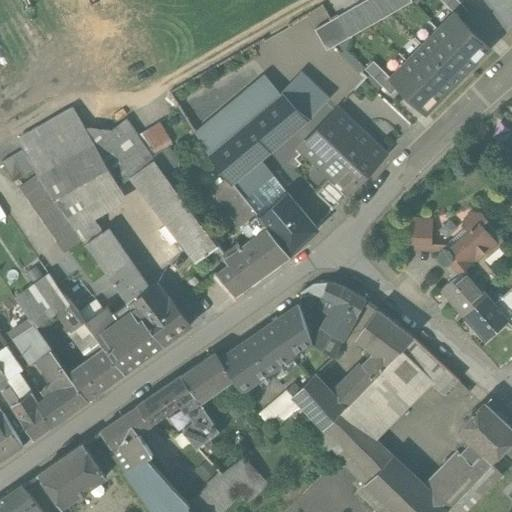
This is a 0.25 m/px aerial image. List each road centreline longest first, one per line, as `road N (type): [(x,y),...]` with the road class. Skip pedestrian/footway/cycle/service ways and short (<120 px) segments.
road 1 (residential): [(0,484),(335,247)]
road 2 (track): [(319,0),(151,95),(74,99),(0,140)]
road 3 (residential): [(335,247),(499,394)]
road 4 (residential): [(511,78),(366,217)]
